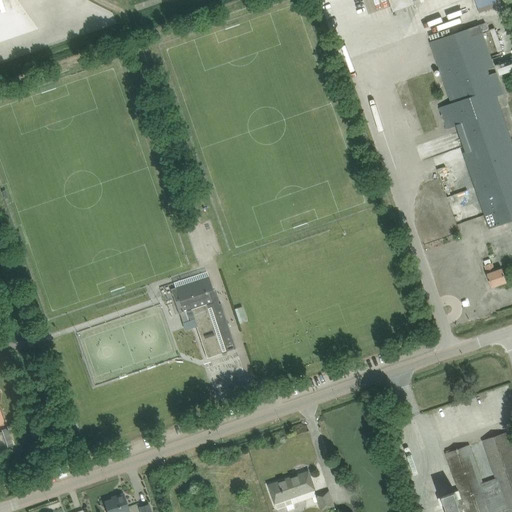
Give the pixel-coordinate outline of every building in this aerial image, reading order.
[(415,5),(413,0),(389,0),(394,12),(415,5)] [(500,0),(475,0),(479,12),(502,6),(500,0)] [(488,29),(486,23),(440,39),(431,42),(452,103),(440,108),(448,129),(458,125),(467,151),(463,153),(476,188),(485,215),(489,229),(511,221),(511,138),(497,97),(499,96),(504,94),(504,93),(497,72),(490,74),(488,69),(489,69),(495,67),(495,66),(483,31),(488,29)] [(511,63),(501,66),(503,73),(511,70),(511,63)] [(496,272),(493,263),(485,265),(488,274),(487,274),(492,287),(507,282),(503,269),(496,272)] [(175,287),(180,301),(175,302),(179,314),(180,314),(183,324),(191,321),(188,311),(191,310),(207,305),(213,302),(210,291),(213,290),(208,276),(175,287)] [(213,302),(207,305),(191,310),(207,358),(236,348),(221,303),(214,305),(213,302)] [(247,319),(242,307),(235,309),(239,321),(247,319)] [(443,496),(447,505),(448,511),(462,511),(462,509),(465,508),(466,511),(499,511),(507,509),(507,511),(511,511),(511,447),(507,432),(483,440),(496,478),(483,483),(470,445),(446,453),(462,498),(458,499),(456,491),(443,496)] [(292,499),(316,491),(312,481),(309,472),(269,486),(273,495),(278,510),(287,506),(288,511),(295,509),(292,499)] [(321,510),(335,506),(330,490),(317,495),(316,495),(318,502),(321,510)] [(129,511),(127,503),(123,493),(116,496),(117,498),(105,502),(108,511),(129,511)]
